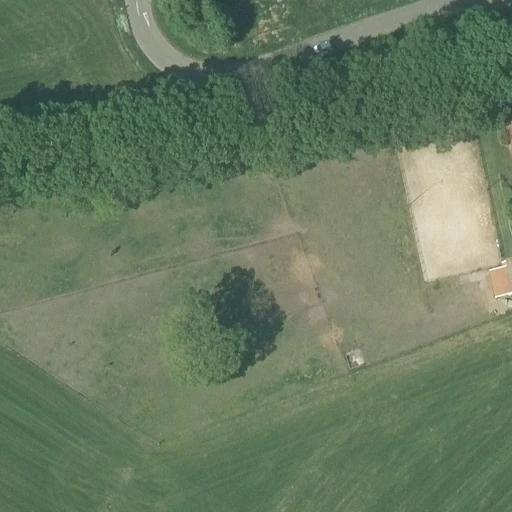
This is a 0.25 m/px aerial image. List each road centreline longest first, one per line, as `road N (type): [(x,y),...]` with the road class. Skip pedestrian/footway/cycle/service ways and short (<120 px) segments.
road 1 (track): [(0,178),(511,73)]
road 2 (unclassified): [(468,0),(242,77),(187,68),(155,49),(140,0)]
